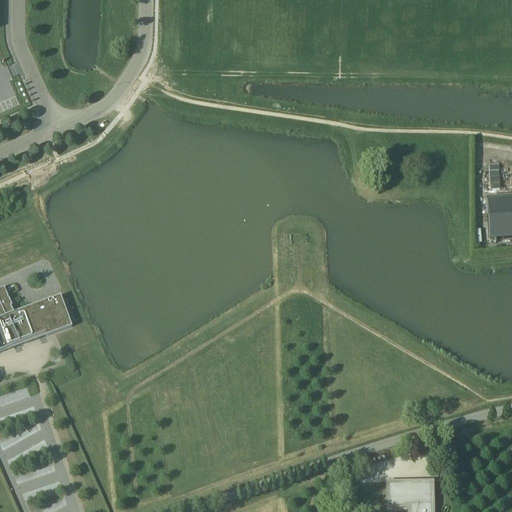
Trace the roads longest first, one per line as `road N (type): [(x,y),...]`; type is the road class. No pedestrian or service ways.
road 1 (unclassified): [(182,511),(511,410)]
road 2 (unclassified): [(55,129),(107,106),(133,72),(145,0)]
road 3 (unclassified): [(55,129),(17,43),(17,0)]
